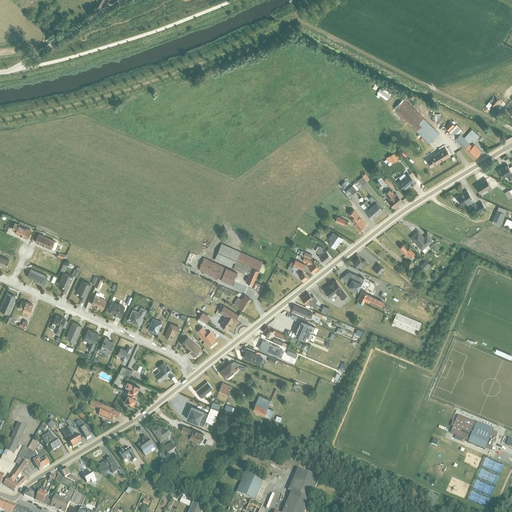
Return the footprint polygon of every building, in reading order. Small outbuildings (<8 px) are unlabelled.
[(381,86),(377,93),(387,100),(388,98),(389,98),(390,96),(390,95),(391,93),(381,86)] [(403,99),(394,108),(429,144),(439,134),(403,99)] [(450,121),(445,127),(449,131),(454,125),(450,121)] [(456,124),(448,133),(449,134),(449,135),(451,137),(452,137),(453,138),(454,138),(462,130),(460,128),(461,128),(458,125),(458,126),(456,124)] [(464,148),(469,143),(473,140),(474,141),(476,140),(479,136),(472,129),(463,137),(460,134),(455,138),(464,148)] [(469,143),(464,148),(474,159),(482,152),(474,144),(473,145),(472,144),(471,145),(470,144),(469,143)] [(445,147),(426,159),(431,167),(450,155),(445,147)] [(395,152),(386,158),(389,162),(391,160),(393,163),(400,158),(395,152)] [(511,171),(508,165),(498,171),(501,177),(502,176),(504,178),(508,176),(510,180),(511,178),(511,171)] [(409,175),(415,182),(419,179),(412,172),(409,175)] [(415,182),(409,175),(408,173),(398,183),(401,187),(403,186),(405,189),(408,186),(408,185),(410,184),(412,186),(416,182),(415,182)] [(367,181),(363,176),(358,180),(362,186),(367,181)] [(387,178),(384,180),(390,189),(394,187),(387,178)] [(483,181),(475,186),(480,194),(487,190),(489,192),(493,190),(486,178),(483,180),(483,181)] [(357,190),(353,185),(344,192),(349,197),(357,190)] [(390,189),(385,194),(390,200),(388,202),(393,208),(402,201),(395,193),(395,194),(392,191),(390,189)] [(467,190),(456,197),(462,206),(466,203),(467,205),(471,202),(478,213),(486,208),(482,202),(477,205),(467,190)] [(371,207),(377,214),(383,210),(371,196),(368,199),(373,204),(371,207)] [(377,214),(371,207),(366,201),(360,205),(372,219),(377,214)] [(493,220),(491,223),(500,226),(501,223),(501,224),(506,213),(505,213),(507,210),(499,206),(497,210),(492,220),(493,220)] [(337,216),(335,221),(346,226),(348,221),(337,216)] [(15,222),(12,229),(16,230),(15,233),(28,238),(32,230),(27,227),(26,228),(19,225),(19,224),(15,222)] [(360,229),(364,234),(370,228),(366,223),(360,229)] [(418,231),(411,238),(423,251),(426,249),(425,248),(433,241),(427,234),(424,237),(418,231)] [(330,240),(328,244),(335,248),(340,241),(341,242),(343,239),(333,232),(328,239),(330,240)] [(39,233),(35,241),(51,248),(52,248),(55,241),(55,240),(39,233)] [(234,268),(241,252),(222,243),(214,260),(234,268)] [(403,244),(399,248),(407,256),(408,255),(411,259),(413,257),(412,257),(415,254),(410,248),(408,249),(403,244)] [(319,246),(316,250),(316,251),(319,254),(321,252),(322,254),(319,256),(324,263),(332,257),(326,251),(324,252),(322,250),(323,248),(320,245),(319,246)] [(301,250),(300,254),(311,259),(312,255),(301,250)] [(241,252),(234,268),(240,271),(249,275),(246,282),(250,284),(249,287),(258,290),(261,284),(256,282),(254,285),(253,285),(263,262),(256,258),(241,252)] [(0,264),(6,267),(7,264),(8,264),(8,263),(9,260),(0,255),(0,264)] [(204,257),(199,269),(226,282),(232,284),(237,274),(237,273),(213,262),(204,257)] [(304,257),(302,261),(307,263),(307,264),(310,265),(308,267),(313,273),(319,267),(314,261),(304,257)] [(358,257),(353,262),(358,268),(361,265),(363,267),(368,263),(365,260),(363,262),(358,257)] [(291,264),(302,270),(305,264),(296,259),(294,262),(292,261),(291,264)] [(425,261),(421,265),(426,270),(430,265),(425,261)] [(302,270),(291,264),(290,263),(287,270),(292,273),(293,271),(294,270),(299,272),(298,273),(303,280),(308,277),(302,270)] [(379,264),(374,270),(381,275),(383,273),(381,271),(384,268),(379,264)] [(74,269),(72,274),(73,275),(77,277),(80,271),(81,268),(77,266),(76,269),(74,269)] [(31,268),(27,276),(41,283),(44,284),(46,280),(47,278),(48,276),(31,268)] [(64,272),(58,283),(63,286),(61,291),(66,293),(73,276),(64,272)] [(348,274),(347,273),(342,277),(349,286),(353,288),(351,291),(355,292),(356,289),(358,290),(361,283),(362,283),(364,278),(351,272),(351,274),(349,273),(348,274)] [(324,289),(337,278),(334,275),(322,286),(324,289)] [(82,280),(77,292),(81,294),(79,299),(84,301),(91,284),(82,280)] [(336,280),(324,290),(331,299),(337,294),(341,299),(347,295),(336,280)] [(361,302),(363,304),(365,300),(381,308),(383,302),(362,291),(358,301),(361,302)] [(97,292),(91,304),(102,309),(106,300),(99,297),(100,293),(97,292)] [(12,303),(15,296),(7,293),(0,308),(0,309),(9,313),(13,304),(12,303)] [(312,299),(315,303),(317,300),(313,295),(312,297),(309,293),(305,296),(309,301),(312,299)] [(238,297),(234,304),(244,311),(251,299),(245,295),(243,297),(241,299),(238,297)] [(309,301),(305,296),(301,299),(306,304),(308,303),(311,306),(312,305),(314,308),(317,305),(315,303),(312,299),(309,301)] [(22,300),(18,309),(25,312),(24,314),(28,316),(33,304),(26,301),(26,302),(22,300)] [(114,301),(110,312),(121,317),(125,306),(114,301)] [(221,304),(217,310),(220,312),(225,316),(220,324),(227,329),(233,320),(235,321),(238,315),(221,304)] [(294,305),(292,310),(310,318),(312,313),(294,305)] [(143,315),(146,309),(141,307),(139,311),(133,309),(128,320),(139,325),(143,315)] [(284,307),(280,311),(286,317),(290,314),(284,307)] [(199,318),(206,323),(210,316),(203,312),(199,318)] [(397,312),(392,324),(416,334),(421,322),(397,312)] [(62,326),(65,319),(66,319),(56,315),(51,328),(54,329),(53,330),(59,333),(62,326)] [(153,317),(148,329),(149,329),(157,333),(160,326),(161,326),(163,322),(153,317)] [(301,321),(295,335),(309,341),(315,327),(301,321)] [(73,322),(66,338),(75,342),(82,326),(73,322)] [(171,323),(165,336),(171,339),(174,332),(177,333),(180,327),(171,323)] [(203,326),(197,331),(208,344),(216,338),(211,331),(208,333),(203,326)] [(268,327),(263,332),(268,337),(270,335),(272,337),(275,335),(282,338),(284,335),(274,330),(272,331),(268,327)] [(88,329),(84,339),(90,342),(88,348),(92,350),(99,334),(95,332),(88,330),(89,329),(88,329)] [(105,338),(100,350),(106,352),(104,355),(108,357),(109,354),(114,343),(110,341),(110,342),(108,341),(109,338),(106,336),(105,338)] [(196,353),(200,349),(201,348),(188,337),(181,344),(194,356),(196,353)] [(259,348),(260,349),(268,352),(270,348),(262,344),(262,345),(261,345),(254,337),(252,339),(249,341),(254,347),(256,345),(258,347),(259,348)] [(264,338),(262,342),(284,351),(286,347),(264,338)] [(274,338),(273,341),(287,347),(289,344),(274,338)] [(121,347),(117,355),(121,356),(120,358),(126,361),(131,348),(128,347),(127,350),(121,347)] [(511,355),(496,348),(495,352),(511,359),(511,357),(511,355)] [(245,354),(243,357),(259,364),(262,357),(246,350),(245,354)] [(271,355),(271,357),(278,360),(280,357),(275,355),(276,352),(272,350),(271,354),(273,354),(272,355),(271,355)] [(160,370),(155,374),(160,381),(168,375),(170,378),(174,375),(172,372),(172,371),(167,364),(167,365),(164,361),(157,366),(160,370)] [(231,363),(220,372),(226,378),(237,369),(235,368),(238,366),(242,371),(247,367),(234,361),(232,363),(231,363)] [(127,368),(124,374),(130,377),(133,370),(127,368)] [(128,393),(124,401),(132,406),(133,405),(135,403),(134,402),(135,401),(134,401),(136,397),(134,396),(135,396),(138,391),(137,391),(140,387),(127,381),(125,386),(129,388),(127,392),(128,393)] [(208,382),(196,390),(197,392),(198,393),(201,397),(205,394),(207,396),(212,392),(210,390),(213,388),(208,382)] [(223,383),(219,392),(227,396),(227,395),(229,396),(233,389),(232,388),(233,387),(229,385),(223,383)] [(259,395),(252,410),(264,416),(264,415),(271,418),(274,410),(268,408),(271,401),(259,395)] [(115,416),(119,417),(121,414),(114,411),(114,410),(92,401),(90,407),(101,411),(99,416),(113,422),(114,418),(115,416)] [(226,404),(224,409),(231,411),(230,414),(232,414),(235,407),(226,404)] [(212,407),(211,406),(208,413),(191,406),(187,418),(203,425),(205,420),(213,423),(218,409),(212,407)] [(79,414),(78,416),(79,417),(86,423),(88,420),(85,419),(86,417),(81,414),(81,415),(79,414)] [(453,421),(450,427),(453,428),(450,434),(469,441),(468,443),(485,450),(486,448),(490,450),(493,443),(494,443),(495,442),(496,440),(495,439),(497,433),(493,432),(493,430),(477,422),(476,423),(458,415),(455,422),(453,421)] [(47,427),(48,427),(52,430),(55,427),(48,420),(44,423),(48,426),(47,427)] [(80,421),(76,424),(81,430),(86,441),(91,438),(89,434),(91,433),(88,427),(87,428),(86,427),(87,426),(86,424),(85,425),(83,423),(84,422),(81,420),(80,421)] [(5,451),(4,454),(7,455),(8,452),(14,455),(17,450),(18,451),(20,446),(19,446),(27,428),(17,423),(5,451)] [(78,446),(67,429),(60,425),(58,427),(61,429),(64,431),(65,430),(68,436),(66,437),(73,449),(78,446)] [(183,425),(180,430),(186,433),(185,433),(190,435),(189,438),(198,442),(197,443),(200,444),(202,443),(204,438),(202,438),(203,433),(193,429),(183,425)] [(67,429),(78,446),(82,443),(77,434),(76,434),(75,434),(74,433),(70,427),(67,429)] [(159,428),(152,432),(161,444),(172,436),(167,429),(162,433),(159,428)] [(50,433),(42,438),(47,447),(49,445),(53,451),(61,447),(56,440),(55,441),(50,433)] [(4,434),(0,442),(0,444),(5,447),(10,437),(4,434)] [(144,442),(137,446),(145,458),(152,453),(151,451),(154,449),(146,437),(142,439),(144,442)] [(19,466),(17,468),(22,472),(28,464),(28,463),(31,458),(34,462),(33,464),(34,466),(36,466),(39,471),(50,465),(41,451),(37,446),(39,444),(34,440),(28,450),(19,466)] [(172,443),(164,448),(168,454),(169,456),(175,452),(173,450),(176,449),(172,443)] [(118,450),(120,453),(129,447),(127,444),(118,450)] [(19,458),(15,464),(19,466),(28,450),(24,447),(23,447),(23,449),(18,457),(19,458)] [(124,451),(119,454),(120,455),(119,455),(124,462),(127,459),(128,461),(130,460),(132,463),(137,459),(130,448),(124,452),(124,451)] [(162,453),(159,456),(162,461),(160,462),(163,466),(165,464),(167,468),(169,464),(162,453)] [(105,463),(99,466),(102,471),(103,470),(104,473),(101,474),(101,475),(105,476),(107,475),(106,474),(111,471),(113,475),(118,472),(122,477),(125,475),(122,469),(120,471),(112,458),(107,461),(107,462),(106,463),(105,463)] [(64,468),(69,476),(79,481),(81,477),(75,474),(76,474),(75,473),(76,472),(72,464),(64,468)] [(17,468),(4,485),(14,492),(19,488),(27,481),(26,480),(22,477),(20,476),(22,472),(17,468)] [(69,476),(64,468),(60,471),(64,478),(69,476)] [(305,511),(320,478),(298,469),(288,491),(291,492),(282,511),(276,511),(275,511),(274,511),(305,511)] [(86,472),(82,474),(87,484),(91,481),(93,484),(97,482),(92,473),(89,475),(88,473),(87,473),(86,472)] [(246,472),(236,493),(255,501),(264,481),(246,472)] [(63,479),(61,484),(69,488),(71,483),(63,479)] [(41,490),(36,502),(43,505),(48,493),(49,492),(44,489),(47,482),(45,481),(41,490)] [(36,502),(41,490),(39,490),(38,490),(37,491),(34,489),(33,492),(29,491),(24,497),(36,502)] [(63,495),(56,511),(59,511),(66,511),(75,493),(76,491),(70,489),(69,492),(67,491),(65,494),(65,493),(64,496),(63,495)] [(48,493),(43,505),(51,508),(55,497),(52,496),(52,495),(48,493)] [(75,493),(66,511),(79,511),(86,497),(75,493)] [(55,497),(51,508),(56,511),(63,495),(61,494),(59,495),(58,497),(56,496),(55,497)] [(193,503),(202,508),(205,501),(196,497),(193,503)] [(191,508),(193,503),(182,498),(180,503),(191,508)] [(193,503),(191,508),(189,511),(201,511),(204,508),(202,508),(193,503)]
